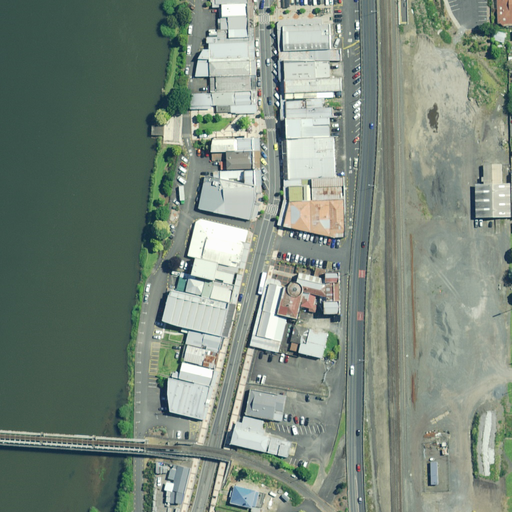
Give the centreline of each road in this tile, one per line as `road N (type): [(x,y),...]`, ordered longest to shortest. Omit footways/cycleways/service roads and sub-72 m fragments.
road 1 (tertiary): [(198,511),(273,199),(263,0)]
road 2 (secondary): [(357,511),(366,0)]
